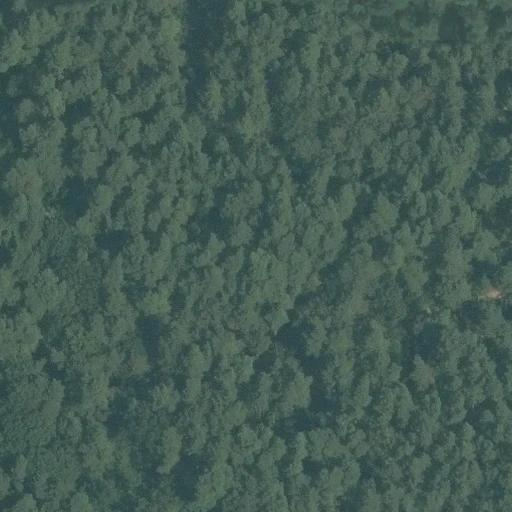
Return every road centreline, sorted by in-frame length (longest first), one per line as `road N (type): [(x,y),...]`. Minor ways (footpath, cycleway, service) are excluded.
road 1 (track): [(431,315),(420,273),(394,229),(300,192),(280,176),(271,146),(283,0)]
road 2 (track): [(511,74),(431,315)]
road 3 (track): [(93,511),(0,304)]
road 4 (track): [(431,315),(352,511)]
